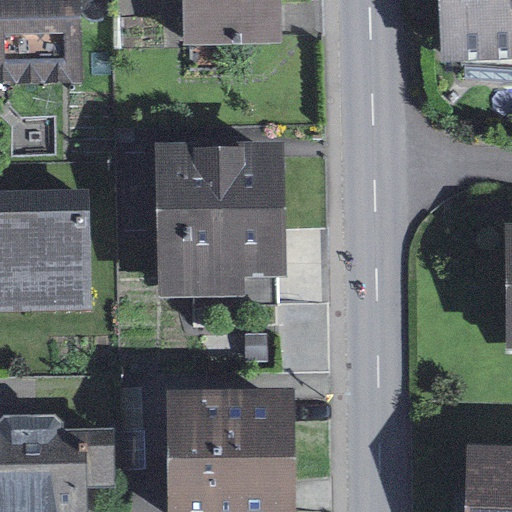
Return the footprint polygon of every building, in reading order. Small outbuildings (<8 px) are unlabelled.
[(0,0),(0,81),(74,81),(73,0),(0,0)] [(185,0),(189,44),(274,37),(271,0),(185,0)] [(511,0),(452,0),(454,60),(511,59),(511,0)] [(163,303),(286,305),(289,162),(166,159),(163,303)] [(84,197),(0,198),(0,293),(85,292),(84,197)] [(511,238),(494,239),(497,338),(511,337),(511,238)] [(285,511),(285,405),(164,405),(164,511),(285,511)] [(84,511),(82,423),(0,426),(0,511),(84,511)] [(511,511),(511,463),(466,462),(464,511),(511,511)]
